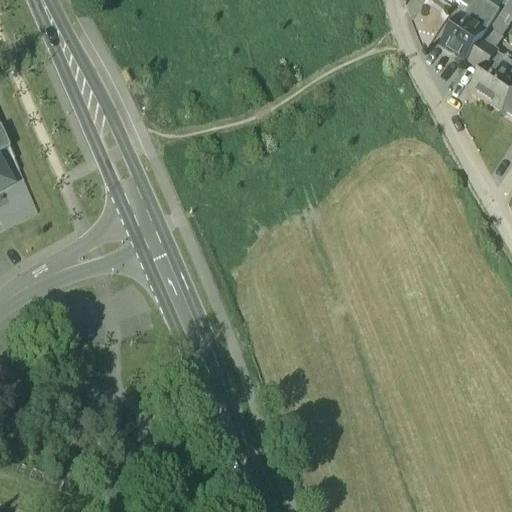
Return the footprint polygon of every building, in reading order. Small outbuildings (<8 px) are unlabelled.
[(477,0),(462,0),(458,7),(468,14),(477,2),(477,0)] [(511,0),(500,17),(493,28),(505,36),(511,24),(511,0)] [(500,17),(477,2),(468,14),(462,24),(485,39),(489,33),(493,28),(500,17)] [(462,24),(443,53),(466,68),(468,66),(481,46),(485,39),(462,24)] [(505,36),(493,28),(489,33),(501,41),(505,36)] [(501,41),(489,33),(485,39),(481,46),(493,54),(501,41)] [(493,54),(481,46),(468,66),(479,74),(493,54)] [(479,74),(479,75),(484,79),(489,70),(490,71),(499,58),(493,54),(479,74)] [(511,85),(490,71),(489,70),(484,79),(472,97),(503,118),(511,105),(511,85)] [(511,105),(503,118),(502,120),(511,126),(511,105)] [(0,157),(9,152),(0,132),(0,157)] [(0,168),(0,194),(11,189),(0,168)]
